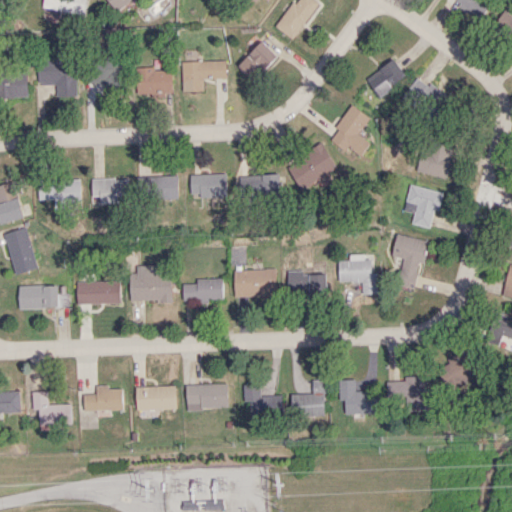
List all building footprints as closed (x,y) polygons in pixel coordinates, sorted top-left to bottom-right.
[(43,0),(42,8),(85,12),(85,0),(43,0)] [(108,0),(115,9),(129,0),(108,0)] [(292,38),(319,2),(316,0),(293,0),(275,26),(292,38)] [(453,0),(453,1),(481,18),(491,2),(488,0),(453,0)] [(58,9),(43,8),(42,21),(57,21),(58,9)] [(511,15),(504,10),(491,29),(511,42),(511,15)] [(252,80),(276,54),(261,40),(236,65),(252,80)] [(36,83),(55,83),(55,97),(75,96),(75,58),(36,59),(36,83)] [(181,91),(203,90),(202,78),(226,77),(225,59),(181,61),(181,91)] [(406,79),(396,59),(366,75),(377,95),(406,79)] [(93,90),(121,90),(122,62),(94,62),(93,90)] [(172,94),(171,69),(154,70),(154,66),(137,67),(138,95),(172,94)] [(0,96),(26,96),(26,75),(0,75),(0,96)] [(448,98),(431,80),(426,85),(420,78),(404,92),(427,117),(448,98)] [(329,139),(359,159),(370,141),(358,134),(370,116),(351,104),(329,139)] [(418,170),(445,179),(456,146),(429,137),(418,170)] [(328,178),(326,174),(336,167),(323,144),(286,165),(302,193),(328,178)] [(190,174),(190,196),(228,195),(227,173),(190,174)] [(280,174),(239,175),(240,196),(281,195),(280,174)] [(178,175),(142,176),(142,199),(179,198),(178,175)] [(53,199),(53,205),(81,204),(80,179),(37,180),(38,199),(53,199)] [(0,184),(0,223),(23,217),(17,197),(14,198),(9,182),(0,184)] [(404,210),(413,212),(411,223),(430,227),(434,208),(439,209),(443,191),(409,184),(404,210)] [(15,274),(37,267),(25,226),(3,233),(15,274)] [(429,240),(396,233),(392,255),(402,257),(397,285),(414,288),(419,262),(424,263),(429,240)] [(338,260),(339,281),(361,281),(362,294),(379,293),(378,273),(371,273),(371,253),(349,254),(349,259),(338,260)] [(511,263),(510,263),(503,295),(511,296),(511,263)] [(171,302),(170,264),(135,265),(135,274),(129,274),(129,300),(156,299),(156,302),(171,302)] [(234,297),(277,296),(276,268),(233,269),(234,297)] [(326,294),(326,271),(286,272),(287,296),(326,294)] [(223,299),(222,277),(195,278),(196,282),(182,283),(183,301),(223,299)] [(120,302),(119,280),(76,281),(76,303),(120,302)] [(18,285),(19,308),(67,307),(67,293),(58,293),(57,284),(18,285)] [(511,315),(505,313),(495,344),(511,349),(511,315)] [(387,381),(387,400),(407,400),(407,410),(430,409),(429,375),(405,376),(405,380),(387,381)] [(291,393),(291,415),(324,415),(324,398),(326,398),(326,379),(312,379),(313,393),(291,393)] [(345,413),(378,412),(377,390),(356,391),(355,379),(339,379),(339,399),(344,399),(345,413)] [(228,407),(227,382),(185,384),(186,408),(228,407)] [(282,394),(260,395),(260,383),(246,384),(248,418),(283,416),(282,394)] [(95,410),(96,416),(110,416),(110,409),(122,409),(122,388),(108,388),(108,384),(96,384),(96,393),(83,393),(83,410),(95,410)] [(135,386),(136,409),(176,408),(175,385),(135,386)] [(0,390),(0,412),(21,412),(20,390),(0,390)] [(39,424),(71,422),(70,403),(49,404),(48,390),(32,391),(33,409),(38,408),(39,424)]
